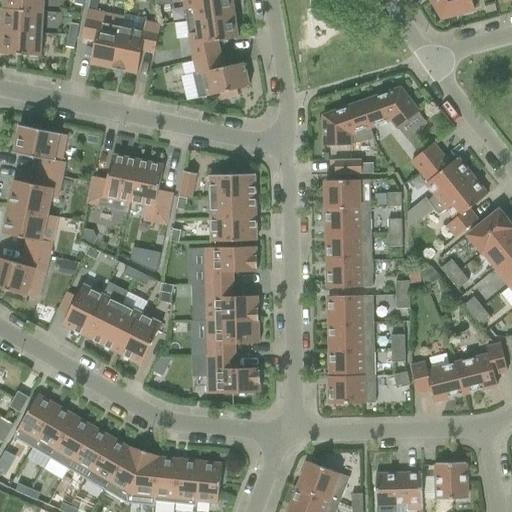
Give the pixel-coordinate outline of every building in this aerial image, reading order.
[(43,12),(43,0),(2,0),(2,9),(43,12)] [(182,0),(186,22),(235,15),(232,0),(182,0)] [(430,0),(442,18),(474,9),(471,0),(430,0)] [(0,31),(41,34),(43,12),(2,9),(1,9),(0,28),(0,31)] [(90,65),(113,70),(122,28),(124,18),(88,10),(82,38),(95,41),(90,65)] [(217,42),(238,39),(235,15),(186,22),(189,45),(193,61),(220,55),(217,42)] [(154,54),(160,26),(146,23),(146,20),(124,16),(124,18),(122,28),(113,70),(136,75),(141,51),(154,54)] [(78,25),(70,24),(68,36),(76,37),(78,25)] [(0,54),(40,57),(41,34),(0,31),(0,54)] [(68,36),(65,47),(73,49),(76,37),(68,36)] [(220,55),(193,61),(196,74),(192,75),(198,99),(220,94),(221,100),(238,96),(237,90),(249,87),(243,63),(223,68),(220,55)] [(400,89),(361,103),(370,127),(391,120),(397,129),(418,113),(400,89)] [(370,127),(361,103),(323,117),(324,146),(350,146),(349,135),(370,127)] [(39,159),(36,172),(62,177),(65,163),(61,162),(66,136),(19,126),(13,154),(39,159)] [(420,172),(441,155),(432,144),(411,161),(420,172)] [(128,212),(130,202),(138,161),(112,155),(107,180),(93,177),(87,204),(128,212)] [(449,165),(441,155),(420,172),(428,182),(426,184),(434,195),(427,202),(433,208),(472,177),(457,159),(449,165)] [(334,161),(334,176),(361,175),(361,160),(334,161)] [(165,225),(172,194),(158,191),(163,166),(138,161),(130,202),(146,206),(143,220),(165,225)] [(47,216),(51,199),(57,200),(62,177),(36,172),(34,185),(13,181),(7,207),(47,216)] [(179,196),(191,198),(196,175),(183,172),(179,196)] [(209,176),(209,198),(255,197),(254,175),(209,176)] [(486,196),(472,177),(433,208),(438,215),(447,210),(454,220),(447,226),(456,237),(477,221),(468,210),(486,196)] [(325,182),(325,209),(370,207),(369,181),(325,182)] [(387,207),(401,207),(400,193),(387,194),(387,207)] [(176,209),(184,211),(187,199),(178,197),(176,209)] [(209,198),(210,220),(255,219),(255,197),(209,198)] [(57,218),(47,216),(7,207),(2,234),(26,239),(23,252),(49,257),(57,218)] [(371,234),(370,207),(325,209),(326,235),(371,234)] [(467,236),(481,253),(511,227),(499,211),(467,236)] [(210,220),(211,243),(256,241),(255,219),(210,220)] [(387,220),(388,234),(401,233),(401,220),(387,220)] [(511,227),(481,253),(482,254),(483,253),(496,269),(511,256),(511,227)] [(170,242),(178,243),(180,231),(172,230),(170,242)] [(402,247),(401,233),(388,234),(388,247),(402,247)] [(371,261),(371,234),(326,235),(327,262),(371,261)] [(158,270),(162,253),(133,246),(129,263),(158,270)] [(257,272),(256,247),(203,249),(204,286),(233,285),(232,273),(257,272)] [(99,253),(88,248),(85,255),(96,261),(99,253)] [(46,273),(49,257),(23,252),(21,265),(0,259),(0,288),(38,299),(46,273)] [(511,284),(511,256),(496,269),(509,286),(511,284)] [(441,269),(449,279),(460,271),(451,260),(441,269)] [(372,288),(371,261),(327,262),(327,289),(372,288)] [(123,274),(134,280),(138,272),(127,267),(123,274)] [(468,281),(460,271),(449,279),(457,290),(468,281)] [(134,280),(145,285),(149,278),(138,272),(134,280)] [(408,282),(395,282),(395,296),(409,295),(408,282)] [(161,284),(159,292),(172,295),(173,286),(161,284)] [(102,295),(82,285),(62,326),(82,336),(102,295)] [(233,297),(233,285),(204,286),(205,322),(258,320),(257,297),(233,297)] [(122,305),(102,295),(82,336),(102,345),(122,305)] [(409,309),(409,295),(395,296),(396,309),(409,309)] [(373,323),(372,296),(328,298),(328,324),(373,323)] [(463,306),(471,317),(482,308),(473,298),(463,306)] [(141,314),(122,305),(102,345),(121,355),(141,314)] [(490,319),(482,308),(471,317),(480,327),(490,319)] [(161,325),(141,314),(121,355),(141,365),(161,325)] [(259,344),(258,320),(205,322),(206,358),(235,357),(234,345),(259,344)] [(374,350),(373,323),(328,324),(329,351),(374,350)] [(390,336),(391,349),(404,349),(404,336),(390,336)] [(500,345),(486,348),(488,355),(457,363),(465,394),(497,386),(494,374),(507,371),(500,345)] [(405,362),(404,349),(391,349),(391,363),(405,362)] [(374,377),(374,350),(329,351),(330,377),(328,377),(328,378),(374,377)] [(235,369),(235,357),(206,358),(207,394),(260,393),(259,369),(235,369)] [(465,394),(457,363),(427,371),(425,364),(411,367),(417,393),(430,390),(433,402),(465,394)] [(406,373),(393,376),(396,389),(409,386),(406,373)] [(375,404),(374,377),(328,378),(329,405),(375,404)] [(24,406),(29,398),(17,392),(13,399),(24,406)] [(57,406),(38,395),(13,438),(32,449),(57,406)] [(9,407),(20,414),(24,406),(13,399),(9,407)] [(75,416),(57,406),(32,449),(50,459),(75,416)] [(92,427),(75,416),(50,459),(68,470),(92,427)] [(110,437),(92,427),(68,470),(86,480),(110,437)] [(0,440),(6,443),(8,439),(0,433),(0,440)] [(128,447),(110,437),(86,480),(104,490),(129,447),(128,447)] [(104,490),(127,504),(144,452),(129,447),(104,490)] [(159,457),(144,452),(127,504),(153,507),(159,457)] [(174,504),(179,460),(159,458),(160,457),(159,457),(153,507),(154,507),(155,502),(174,504)] [(179,460),(174,504),(195,506),(200,462),(179,460)] [(221,464),(200,462),(195,506),(196,506),(197,502),(217,504),(221,464)] [(307,462),(298,487),(339,503),(349,478),(307,462)] [(465,463),(435,464),(436,500),(466,499),(465,463)] [(421,474),(375,476),(375,511),(396,511),(396,505),(406,505),(406,510),(422,510),(421,474)] [(18,484),(15,491),(28,497),(31,490),(32,490),(18,484)] [(335,511),(339,503),(298,487),(288,511),(335,511)] [(40,493),(32,490),(31,490),(28,497),(36,501),(40,493)] [(351,495),(352,508),(362,508),(362,495),(351,495)] [(62,503),(59,511),(62,511),(67,511),(70,507),(62,503)]
